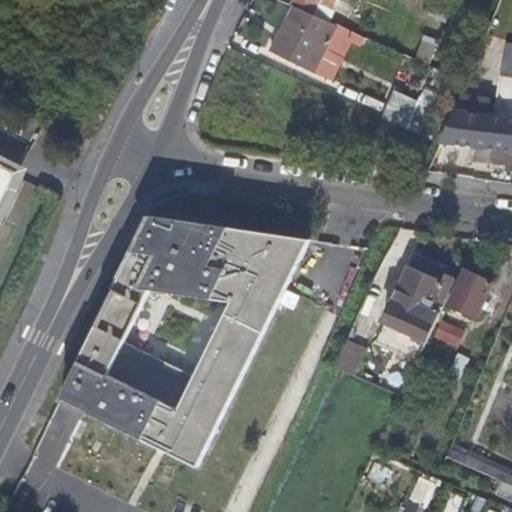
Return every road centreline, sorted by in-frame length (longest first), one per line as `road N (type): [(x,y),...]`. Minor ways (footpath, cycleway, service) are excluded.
road 1 (residential): [(128,166),(511,223)]
road 2 (tertiary): [(0,432),(128,166)]
road 3 (tertiary): [(128,166),(205,0)]
